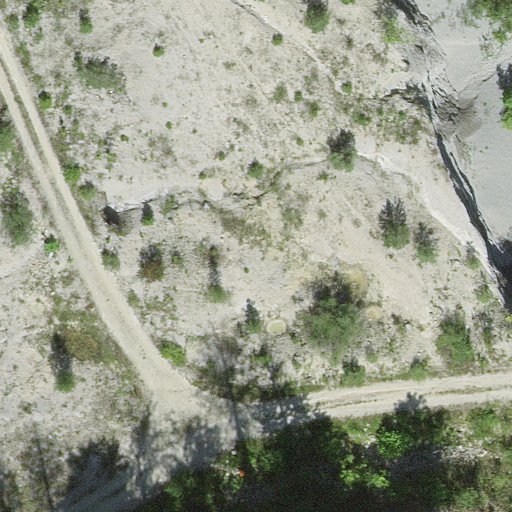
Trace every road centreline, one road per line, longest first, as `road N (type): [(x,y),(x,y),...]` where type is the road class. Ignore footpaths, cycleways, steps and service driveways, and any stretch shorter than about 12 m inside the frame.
road 1 (track): [(0,83),(184,457),(93,511)]
road 2 (track): [(184,457),(272,415),(511,389)]
